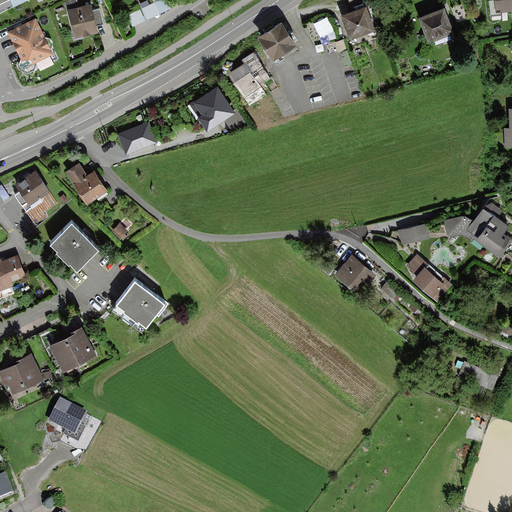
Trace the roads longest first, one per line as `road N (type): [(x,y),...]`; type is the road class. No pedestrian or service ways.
road 1 (residential): [(71,125),(121,183),(184,230),(222,238),(342,236),(455,324),(511,345)]
road 2 (secondary): [(277,0),(71,125)]
road 3 (residential): [(196,0),(81,72),(12,96)]
